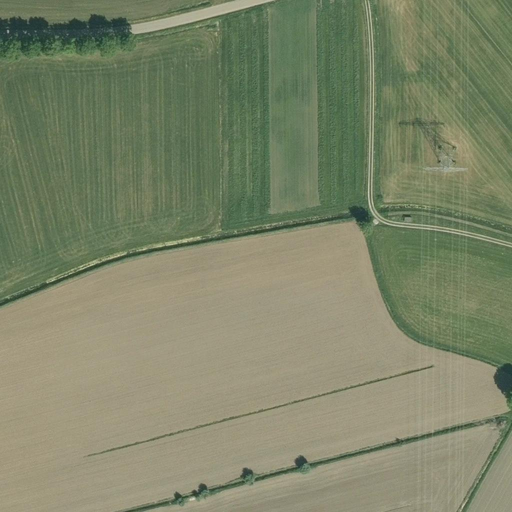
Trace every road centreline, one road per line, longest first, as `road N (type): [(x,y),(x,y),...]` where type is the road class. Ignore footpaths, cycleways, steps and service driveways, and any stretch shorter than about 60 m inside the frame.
road 1 (track): [(364,0),(376,211),(404,225),(511,245)]
road 2 (unclassified): [(254,0),(140,30),(0,36)]
